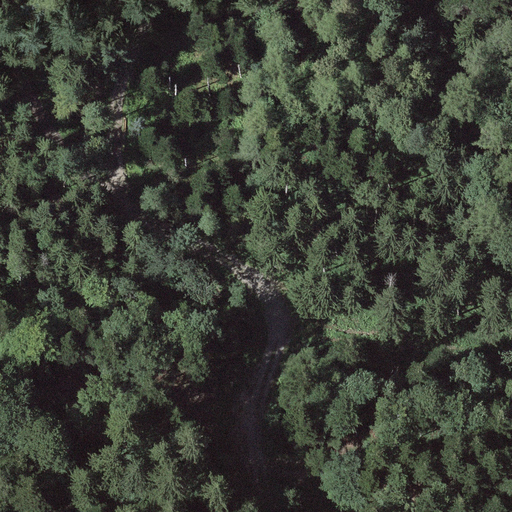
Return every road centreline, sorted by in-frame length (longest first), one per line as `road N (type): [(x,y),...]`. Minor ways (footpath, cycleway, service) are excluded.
road 1 (track): [(0,37),(86,186),(132,202),(110,142),(122,72),(147,0)]
road 2 (track): [(132,202),(184,224),(238,262),(291,324),(301,511)]
